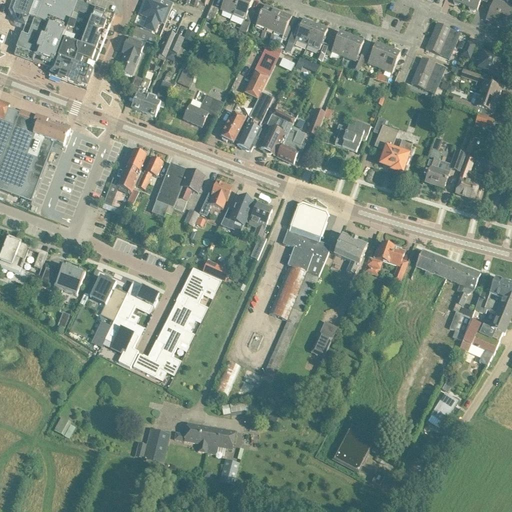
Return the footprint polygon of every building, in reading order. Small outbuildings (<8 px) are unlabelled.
[(35,0),(17,0),(13,11),(19,25),(22,19),(27,21),(29,17),(35,0)] [(78,1),(73,0),(42,0),(35,19),(48,24),(43,37),(33,63),(52,70),(71,20),(78,1)] [(205,7),(207,0),(178,0),(178,1),(181,2),(181,0),(187,0),(186,4),(189,5),(191,1),(196,3),(194,7),(197,9),(198,4),(205,7)] [(225,0),(221,11),(233,16),(239,0),(225,0)] [(249,0),(239,0),(233,16),(245,21),(253,2),(249,0)] [(477,11),(481,0),(467,0),(465,6),(469,8),(469,9),(470,11),(473,13),(475,12),(476,11),(477,11)] [(486,21),(495,24),(503,4),(494,0),(493,0),(491,5),(489,4),(487,9),(490,10),(486,21)] [(166,9),(156,5),(147,1),(141,16),(148,19),(144,29),(156,33),(159,24),(161,25),(167,11),(171,12),(174,5),(169,3),(166,9)] [(495,24),(504,28),(511,8),(511,7),(503,4),(495,24)] [(92,20),(96,9),(86,5),(81,16),(92,20)] [(206,20),(213,23),(219,10),(212,7),(206,20)] [(256,30),(263,33),(264,33),(273,9),(267,7),(264,15),(262,14),(261,16),(258,15),(254,25),(257,26),(256,30)] [(115,16),(96,9),(92,20),(80,52),(77,51),(78,56),(78,58),(96,65),(115,16)] [(264,33),(263,33),(261,38),(265,39),(267,34),(272,36),(269,41),(273,42),(275,37),(284,14),(273,9),(264,33)] [(292,17),(284,14),(275,37),(282,40),(284,37),(287,39),(291,29),(288,27),(292,17)] [(33,63),(43,37),(48,24),(35,19),(29,17),(27,21),(22,19),(19,25),(25,27),(14,56),(33,63)] [(49,76),(59,80),(80,23),(71,20),(52,70),(49,76)] [(308,47),(316,27),(312,25),(313,23),(305,20),(304,22),(300,31),(295,41),(308,47)] [(68,83),(78,58),(78,56),(78,55),(78,54),(77,54),(77,53),(77,52),(77,51),(74,50),(83,25),(80,23),(59,80),(68,83)] [(239,35),(245,37),(250,25),(244,23),(239,35)] [(438,26),(433,38),(455,48),(461,35),(437,25),(438,26)] [(320,52),(328,32),(326,31),(326,30),(325,28),(323,28),(322,28),(320,29),(316,27),(308,47),(320,52)] [(133,37),(142,41),(157,47),(160,38),(136,29),(133,37)] [(187,30),(183,39),(193,44),(197,35),(187,30)] [(166,59),(176,36),(169,33),(158,56),(159,57),(158,59),(164,62),(166,59)] [(328,47),(327,48),(325,55),(325,56),(322,63),(327,65),(332,53),(344,58),(352,39),(340,34),(333,49),(328,47)] [(178,55),(184,40),(176,36),(166,59),(174,63),(177,55),(178,55)] [(119,73),(128,76),(132,78),(144,46),(137,44),(138,42),(129,38),(123,53),(126,55),(119,73)] [(455,48),(433,38),(428,51),(427,50),(426,51),(450,60),(455,48)] [(352,39),(344,58),(355,63),(351,72),(357,74),(361,65),(356,63),(364,44),(352,39)] [(460,42),(458,48),(464,51),(467,45),(460,42)] [(470,60),(477,45),(469,42),(462,57),(470,60)] [(255,72),(244,94),(258,101),(261,95),(280,56),(282,51),(265,45),(263,48),(266,50),(255,72)] [(368,65),(380,70),(388,50),(376,45),(368,65)] [(388,50),(380,70),(392,75),(400,55),(388,50)] [(482,70),(488,72),(498,76),(501,67),(499,66),(501,60),(479,52),(476,60),(481,62),(480,65),(482,70)] [(322,63),(325,56),(319,54),(316,61),(322,63)] [(78,58),(68,83),(87,90),(96,65),(78,58)] [(424,61),(418,73),(440,83),(446,70),(422,60),(424,61)] [(463,71),(461,78),(479,84),(481,77),(463,71)] [(177,84),(190,90),(193,82),(192,82),(194,77),(183,72),(177,84)] [(440,83),(418,73),(413,85),(412,85),(435,95),(440,83)] [(145,99),(151,84),(144,81),(140,90),(133,88),(129,99),(135,102),(132,109),(142,113),(148,99),(145,99)] [(148,99),(142,113),(156,118),(160,107),(164,109),(165,108),(169,98),(174,86),(163,83),(157,98),(150,95),(148,100),(148,99)] [(479,88),(477,94),(498,102),(502,90),(482,83),(480,89),(479,88)] [(442,84),(440,89),(447,92),(449,86),(442,84)] [(498,102),(477,94),(476,95),(482,97),(480,102),(476,101),(474,107),(493,114),(498,102)] [(242,137),(237,146),(251,153),(253,148),(255,148),(259,140),(257,139),(258,137),(261,131),(259,130),(262,125),(261,125),(272,101),(261,95),(258,101),(244,133),(242,137)] [(188,112),(184,121),(202,129),(206,120),(208,115),(211,110),(219,114),(224,104),(215,100),(206,96),(202,104),(193,100),(190,107),(188,112)] [(379,97),(376,105),(382,107),(385,99),(379,97)] [(454,99),(451,105),(469,111),(471,105),(454,99)] [(54,143),(64,147),(71,130),(48,122),(48,121),(37,117),(36,117),(21,111),(20,114),(9,109),(10,107),(0,103),(0,191),(31,203),(54,143)] [(273,152),(278,155),(285,140),(286,141),(291,131),(296,121),(290,117),(275,110),(267,127),(270,128),(269,131),(271,132),(266,143),(264,142),(260,150),(263,151),(262,152),(263,153),(263,154),(264,154),(266,155),(266,156),(268,156),(270,156),(271,156),(273,152)] [(240,117),(233,113),(221,138),(233,144),(247,117),(241,115),(240,117)] [(478,115),(475,123),(491,129),(494,121),(478,115)] [(314,116),(307,135),(316,138),(323,119),(314,116)] [(378,119),(373,134),(379,136),(375,147),(386,150),(381,166),(392,170),(392,171),(402,175),(413,145),(402,141),(398,152),(392,150),(398,133),(384,128),(387,122),(378,119)] [(339,126),(338,130),(334,139),(337,140),(335,146),(356,154),(362,140),(366,141),(371,128),(357,122),(354,129),(349,128),(348,130),(339,126)] [(278,155),(277,158),(292,165),(293,161),(297,163),(307,143),(303,141),(306,136),(298,133),(297,134),(291,131),(286,141),(285,140),(278,155)] [(430,172),(429,174),(425,184),(436,188),(437,186),(444,189),(443,190),(444,190),(449,176),(437,172),(440,164),(439,163),(441,159),(441,157),(441,156),(440,155),(439,153),(438,152),(436,151),(432,150),(428,160),(429,161),(426,170),(430,172)] [(125,172),(118,187),(122,189),(130,193),(132,193),(135,187),(141,173),(140,173),(143,166),(147,157),(134,151),(130,160),(127,167),(128,167),(126,172),(125,172)] [(465,155),(456,152),(450,169),(459,172),(465,155)] [(141,173),(135,187),(138,188),(145,191),(152,177),(157,179),(159,174),(163,164),(152,159),(147,168),(144,175),(141,173)] [(461,181),(456,195),(474,201),(475,197),(478,198),(482,188),(479,187),(478,187),(480,181),(482,178),(469,174),(472,165),(466,163),(462,173),(461,174),(459,180),(461,181)] [(205,178),(171,165),(151,214),(164,219),(170,209),(174,210),(180,195),(182,195),(180,201),(188,204),(192,192),(198,195),(205,178)] [(483,185),(490,187),(493,174),(486,172),(483,185)] [(210,192),(200,215),(207,218),(211,206),(223,211),(226,203),(227,203),(233,189),(217,183),(213,194),(211,193),(210,192)] [(132,194),(127,204),(134,207),(140,194),(134,191),(132,194)] [(116,197),(109,194),(105,205),(113,208),(116,197)] [(229,210),(221,227),(230,231),(234,222),(244,226),(253,204),(240,198),(234,212),(229,210)] [(329,214),(300,204),(289,231),(319,242),(329,214)] [(272,212),(257,206),(249,225),(258,229),(255,236),(259,238),(261,239),(272,212)] [(184,224),(193,228),(199,216),(199,215),(190,211),(184,224)] [(186,236),(175,231),(165,253),(176,258),(186,236)] [(327,258),(331,248),(288,232),(283,245),(294,249),(288,267),(269,315),(288,323),(265,375),(274,379),(327,258)] [(195,242),(198,235),(193,233),(190,239),(195,242)] [(0,258),(0,267),(20,275),(21,270),(22,270),(25,262),(25,261),(29,251),(29,250),(30,247),(21,244),(22,241),(9,236),(0,258)] [(339,245),(334,255),(334,256),(344,260),(351,263),(347,272),(346,272),(344,276),(353,280),(355,276),(359,266),(364,256),(368,247),(343,236),(339,245)] [(259,238),(256,245),(263,248),(266,241),(261,239),(259,238)] [(371,258),(365,273),(377,277),(383,263),(397,269),(392,283),(400,286),(409,264),(402,261),(405,253),(382,245),(380,250),(377,249),(374,259),(371,258)] [(34,268),(41,271),(46,257),(39,254),(34,268)] [(419,254),(412,273),(420,276),(428,258),(419,254)] [(428,258),(420,276),(429,280),(436,261),(428,258)] [(189,259),(187,264),(199,269),(202,262),(197,259),(195,262),(189,259)] [(436,261),(429,280),(437,283),(445,264),(436,261)] [(209,262),(204,274),(221,282),(226,270),(209,262)] [(55,289),(77,297),(86,275),(77,271),(78,269),(66,264),(65,267),(63,266),(55,289)] [(445,264),(437,283),(446,287),(453,268),(445,264)] [(453,268),(446,287),(454,290),(462,271),(453,268)] [(48,286),(53,272),(46,269),(41,283),(48,286)] [(190,277),(180,296),(188,300),(199,305),(203,297),(206,290),(216,295),(222,283),(193,270),(193,271),(194,272),(204,276),(200,283),(190,278),(191,278),(190,277)] [(226,270),(221,282),(226,284),(231,272),(226,270)] [(462,271),(454,290),(463,294),(471,275),(462,271)] [(100,278),(92,295),(107,302),(105,307),(106,307),(105,307),(104,310),(118,317),(128,296),(115,289),(117,286),(100,278)] [(487,311),(497,315),(503,300),(505,301),(511,285),(496,279),(490,294),(482,291),(475,312),(486,316),(487,311)] [(118,317),(117,317),(129,323),(136,309),(150,316),(154,308),(155,309),(158,302),(157,301),(159,297),(142,288),(137,299),(129,295),(128,296),(118,317)] [(177,303),(167,323),(186,332),(193,317),(203,322),(208,310),(199,305),(188,300),(185,307),(177,303)] [(352,300),(344,318),(350,321),(358,303),(352,300)] [(497,315),(490,330),(490,331),(503,336),(504,337),(511,318),(511,304),(505,301),(503,300),(497,315)] [(397,309),(389,328),(398,331),(406,313),(397,309)] [(406,313),(398,331),(406,335),(414,317),(406,313)] [(113,345),(111,349),(123,355),(122,357),(119,364),(131,370),(139,353),(133,351),(136,346),(137,346),(137,345),(136,345),(139,340),(140,340),(140,339),(132,335),(136,327),(145,331),(146,331),(145,330),(144,330),(137,327),(129,323),(117,317),(114,323),(113,326),(121,330),(114,344),(113,345)] [(414,317),(406,335),(414,339),(422,321),(414,317)] [(422,321),(414,339),(423,342),(431,324),(422,321)] [(490,330),(471,322),(463,343),(457,357),(463,360),(466,353),(468,354),(472,346),(484,352),(479,364),(487,367),(493,356),(494,356),(503,336),(490,331),(490,330)] [(166,326),(157,343),(165,347),(161,354),(172,359),(177,349),(180,343),(189,348),(190,348),(195,337),(190,334),(186,332),(167,323),(166,326)] [(431,324),(423,342),(431,346),(439,328),(431,324)] [(101,325),(92,345),(102,350),(106,342),(106,341),(111,330),(101,325)] [(439,328),(431,346),(440,350),(448,332),(439,328)] [(320,334),(311,354),(324,359),(332,339),(320,334)] [(379,348),(371,366),(380,370),(388,352),(379,348)] [(388,352),(380,370),(388,374),(396,356),(388,352)] [(140,356),(134,369),(156,380),(160,371),(167,375),(174,379),(182,364),(172,359),(161,354),(156,364),(149,361),(149,360),(148,359),(148,360),(144,359),(144,358),(144,357),(143,358),(140,356)] [(396,356),(388,374),(396,378),(405,360),(396,356)] [(405,360),(396,378),(405,382),(413,363),(405,360)] [(240,368),(226,362),(212,396),(226,402),(240,368)] [(413,363),(405,382),(413,385),(421,367),(413,363)] [(421,367),(413,385),(422,389),(430,371),(421,367)] [(445,394),(431,416),(444,425),(458,402),(445,394)] [(244,404),(230,406),(232,417),(245,415),(244,404)] [(266,417),(265,426),(276,427),(277,418),(266,417)] [(61,419),(54,432),(64,438),(71,424),(61,419)] [(184,442),(184,444),(198,446),(197,453),(205,455),(210,429),(187,425),(186,435),(184,442)] [(333,462),(358,475),(376,441),(351,428),(333,462)] [(210,429),(205,455),(217,457),(218,450),(233,453),(235,443),(237,433),(210,429)] [(144,461),(163,465),(170,436),(151,431),(144,461)] [(378,441),(372,453),(377,455),(383,444),(379,442),(378,441)] [(220,483),(234,487),(240,464),(225,461),(220,483)] [(372,483),(380,487),(385,477),(378,473),(372,483)]
